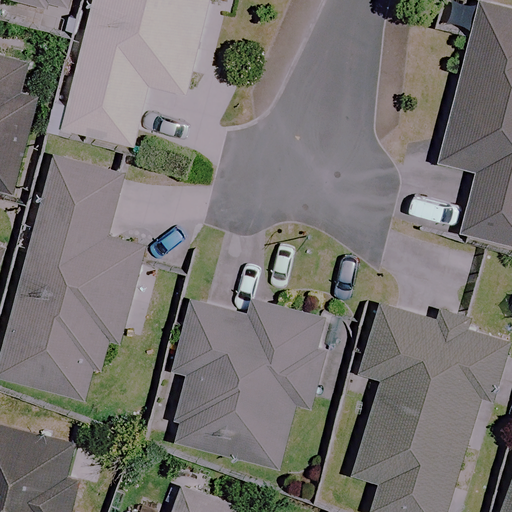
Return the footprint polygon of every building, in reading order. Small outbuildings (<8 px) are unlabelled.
[(22,0),(62,12),(65,0),(22,0)] [(93,0),(69,98),(62,129),(132,146),(147,84),(185,93),(207,0),(93,0)] [(511,9),(479,1),(439,162),(475,171),(459,233),(511,246),(511,9)] [(17,94),(25,64),(0,57),(0,188),(11,192),(35,98),(17,94)] [(94,368),(102,370),(110,339),(119,341),(143,245),(105,235),(121,173),(51,155),(0,354),(0,376),(86,399),(94,368)] [(295,403),(313,407),(326,355),(314,352),(323,316),(252,298),(248,315),(193,301),(176,368),(187,371),(170,440),(279,467),(295,403)] [(504,339),(379,301),(359,370),(382,377),(353,473),(379,481),(370,511),(371,511),(444,511),(477,403),(484,405),(504,339)] [(75,434),(0,419),(0,511),(72,511),(80,471),(68,469),(75,434)] [(511,511),(511,480),(500,511),(511,511)] [(258,511),(182,483),(171,511),(134,511),(130,510),(129,511),(258,511)]
